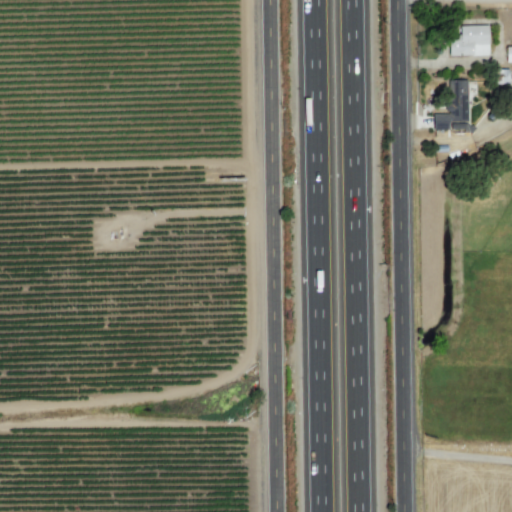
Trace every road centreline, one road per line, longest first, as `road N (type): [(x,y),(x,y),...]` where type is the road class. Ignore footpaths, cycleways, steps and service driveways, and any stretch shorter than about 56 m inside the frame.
road 1 (tertiary): [(278,511),(270,0)]
road 2 (motorway): [(359,511),(352,0)]
road 3 (motorway): [(314,0),(321,511)]
road 4 (tertiary): [(405,511),(399,0)]
